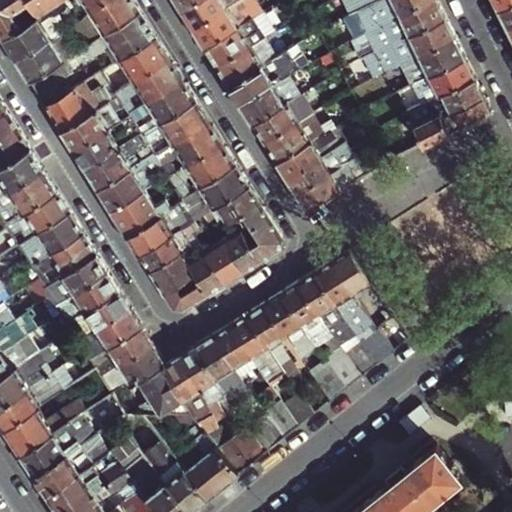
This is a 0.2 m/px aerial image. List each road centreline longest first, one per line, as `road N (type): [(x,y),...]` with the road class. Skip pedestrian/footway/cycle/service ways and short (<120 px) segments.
road 1 (residential): [(0,53),(172,331),(311,240),(156,0)]
road 2 (residential): [(234,511),(511,284)]
